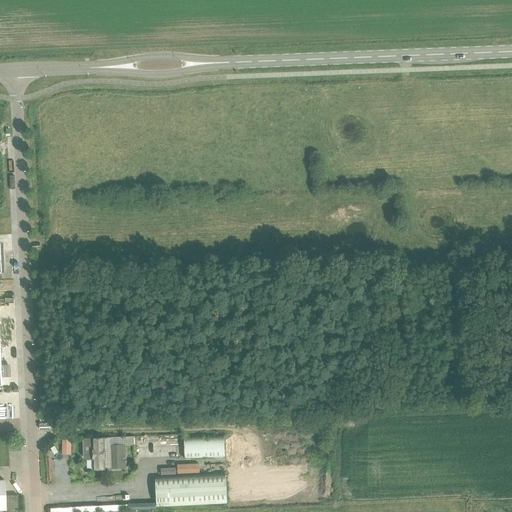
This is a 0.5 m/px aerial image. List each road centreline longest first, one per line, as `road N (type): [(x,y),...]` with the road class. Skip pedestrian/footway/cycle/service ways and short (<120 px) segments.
road 1 (residential): [(16,72),(31,425)]
road 2 (tertiary): [(235,63),(511,52)]
road 3 (tertiary): [(235,63),(170,55),(88,68)]
road 4 (tertiary): [(88,68),(173,74),(235,63)]
